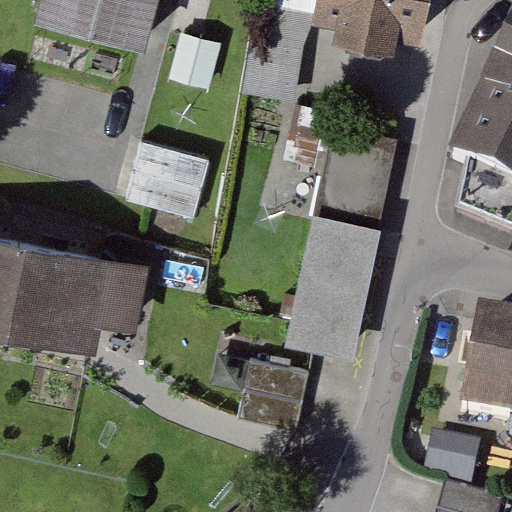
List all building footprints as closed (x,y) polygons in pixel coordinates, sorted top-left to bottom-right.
[(162,0),(51,0),(45,32),(152,52),(162,0)] [(445,0),(322,0),(315,42),(433,64),(445,0)] [(511,21),(461,156),(511,174),(511,21)] [(146,135),(134,203),(202,215),(214,147),(146,135)] [(279,347),(355,359),(378,215),(301,203),(279,347)] [(154,240),(0,214),(0,323),(135,347),(154,240)] [(511,329),(482,324),(464,429),(511,436),(511,329)] [(248,417),(304,423),(311,368),(255,361),(248,417)] [(478,481),(481,437),(434,434),(432,478),(478,481)] [(510,511),(511,506),(511,499),(446,486),(440,511),(510,511)]
